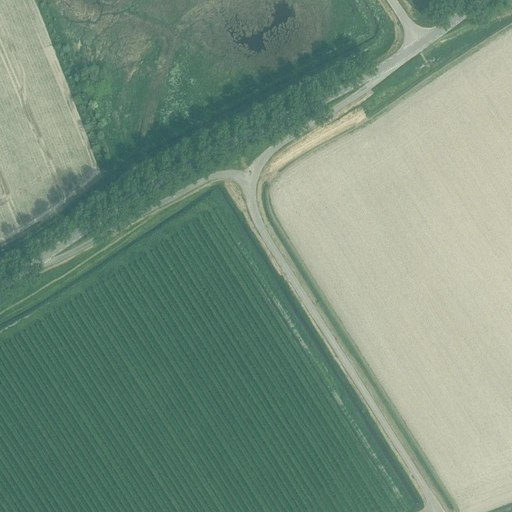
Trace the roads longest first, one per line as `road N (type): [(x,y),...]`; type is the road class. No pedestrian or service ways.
road 1 (tertiary): [(378,72),(139,194),(29,266)]
road 2 (unclassified): [(435,511),(252,216),(251,182)]
road 3 (tertiary): [(29,266),(66,257),(216,177),(251,182)]
road 4 (tertiary): [(251,182),(258,163),(378,72)]
